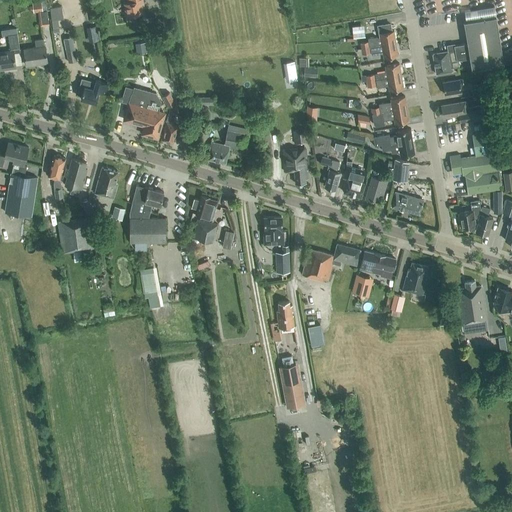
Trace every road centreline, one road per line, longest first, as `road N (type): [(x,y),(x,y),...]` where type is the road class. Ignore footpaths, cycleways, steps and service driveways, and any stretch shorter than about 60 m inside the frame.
road 1 (tertiary): [(447,247),(0,114)]
road 2 (unclassified): [(408,0),(447,247)]
road 3 (track): [(279,407),(241,185)]
road 4 (track): [(188,169),(162,0)]
